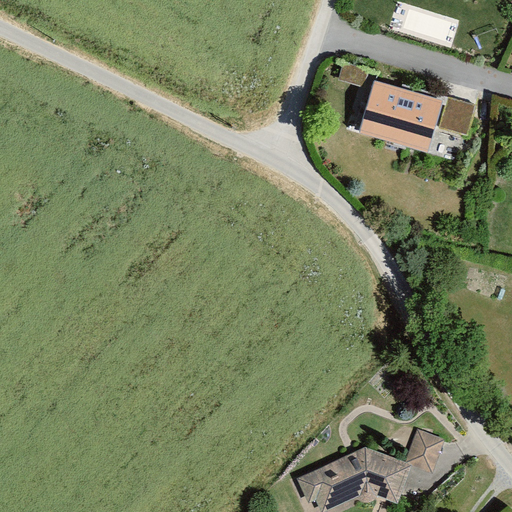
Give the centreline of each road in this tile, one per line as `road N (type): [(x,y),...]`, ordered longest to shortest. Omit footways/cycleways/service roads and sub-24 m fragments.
road 1 (residential): [(269,153),(350,211),(422,320),(471,426),(511,466)]
road 2 (residential): [(511,86),(320,30),(269,153)]
road 3 (track): [(150,95),(0,25)]
road 4 (residential): [(150,95),(269,153)]
